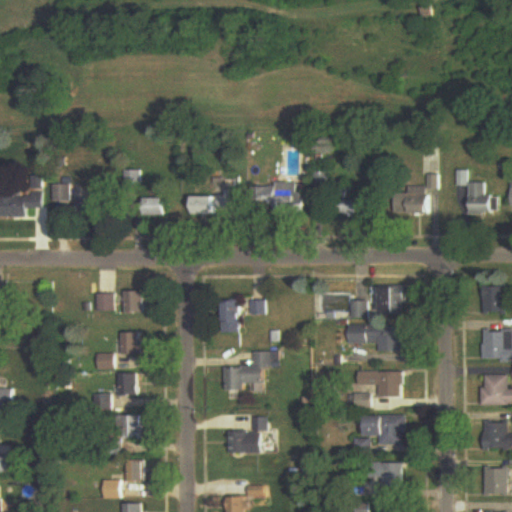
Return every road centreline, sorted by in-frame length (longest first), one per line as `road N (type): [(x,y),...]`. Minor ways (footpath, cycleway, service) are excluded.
road 1 (residential): [(511,259),(0,266)]
road 2 (residential): [(443,260),(447,511)]
road 3 (residential): [(186,264),(188,511)]
